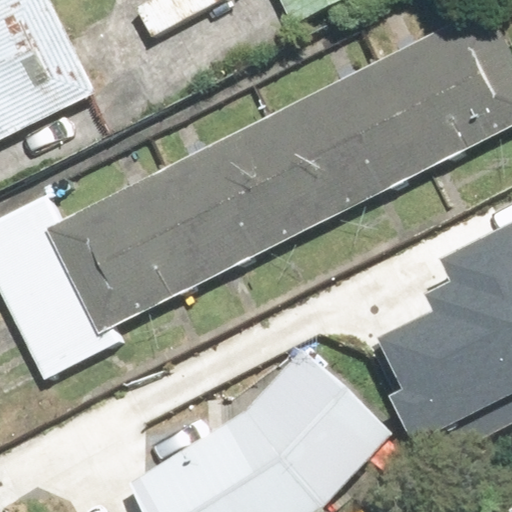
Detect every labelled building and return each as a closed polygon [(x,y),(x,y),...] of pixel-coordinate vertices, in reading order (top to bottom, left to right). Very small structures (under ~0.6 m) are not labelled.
[(68,0),(0,0),(0,148),(114,94),(68,0)] [(299,0),(314,29),(373,0),(299,0)] [(0,213),(0,250),(61,375),(141,335),(135,322),(511,139),(511,4),(341,87),(325,56),(259,88),(272,116),(86,207),(72,179),(0,213)] [(422,383),(402,392),(432,460),(511,423),(511,233),(463,255),(471,274),(440,288),(448,305),(397,328),(422,383)] [(335,343),(151,479),(175,511),(337,511),(417,454),(335,343)]
